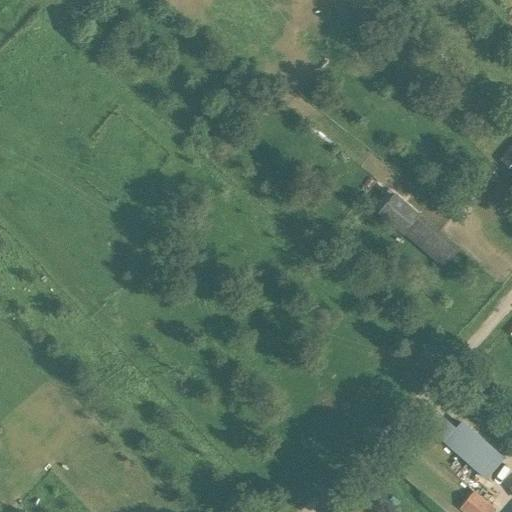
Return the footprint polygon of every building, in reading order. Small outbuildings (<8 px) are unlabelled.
[(511,170),(511,144),(499,159),(511,170)] [(408,236),(423,219),(397,197),(383,213),(408,236)] [(485,409),(498,397),(489,387),(476,399),(485,409)] [(445,443),(457,429),(439,413),(416,438),(428,449),(439,438),(445,443)] [(467,511),(494,511),(473,494),(462,508),(467,511)]
